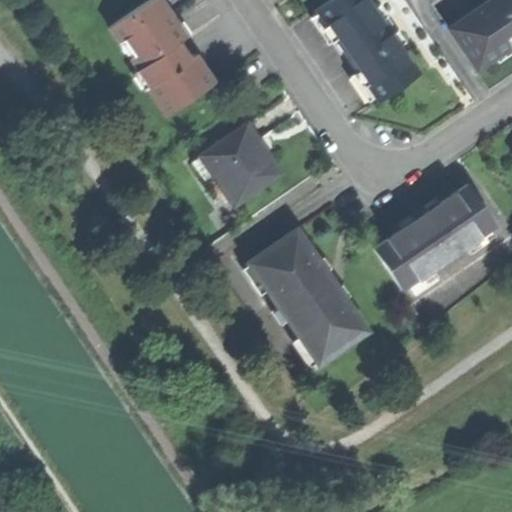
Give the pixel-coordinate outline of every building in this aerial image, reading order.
[(137,72),(166,115),(213,83),(195,56),(190,59),(184,50),(179,43),(186,38),(160,0),(150,0),(110,27),(120,42),(124,39),(135,56),(131,58),(139,70),(137,72)] [(350,61),(377,101),(419,73),(370,0),(331,0),(317,10),(350,61)] [(511,0),(487,0),(448,27),(477,69),(495,57),(510,46),(508,43),(511,39),(511,0)] [(511,54),(511,39),(508,43),(510,46),(495,57),(499,63),(511,54)] [(226,191),(235,204),(283,172),(268,150),(250,123),(202,155),(226,191)] [(218,197),(226,191),(202,155),(193,161),(218,197)] [(373,249),(401,290),(493,226),(465,185),(417,219),(373,249)] [(248,263),(318,364),(366,331),(319,264),(296,230),(248,263)]
